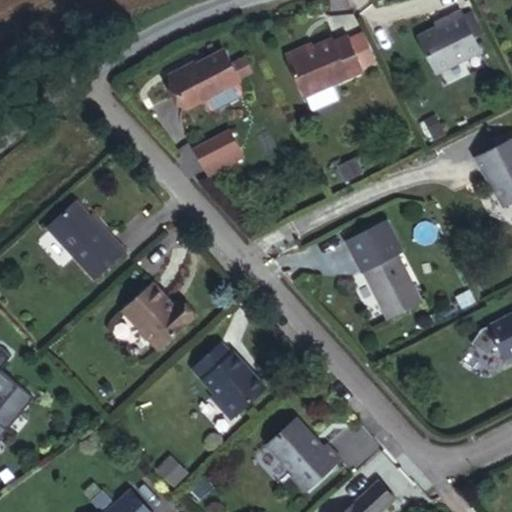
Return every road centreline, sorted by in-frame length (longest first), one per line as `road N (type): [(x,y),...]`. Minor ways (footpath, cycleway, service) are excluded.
road 1 (residential): [(80,84),(402,440),(428,459),(460,463),(511,437)]
road 2 (residential): [(257,0),(125,50),(80,84)]
